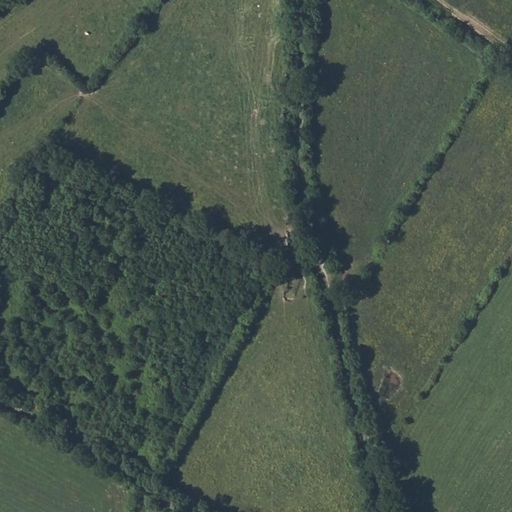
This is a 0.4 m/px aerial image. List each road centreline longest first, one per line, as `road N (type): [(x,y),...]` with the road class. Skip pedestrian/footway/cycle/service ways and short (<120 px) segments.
road 1 (track): [(309,0),(295,126),(302,180),(389,511)]
road 2 (track): [(183,511),(0,404)]
